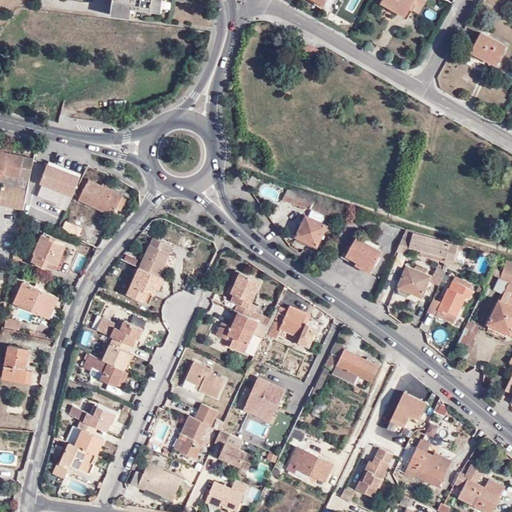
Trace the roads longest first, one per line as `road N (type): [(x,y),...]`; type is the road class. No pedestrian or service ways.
road 1 (secondary): [(227,214),(511,434)]
road 2 (residential): [(164,184),(86,295),(28,501)]
road 3 (residential): [(189,310),(101,511)]
